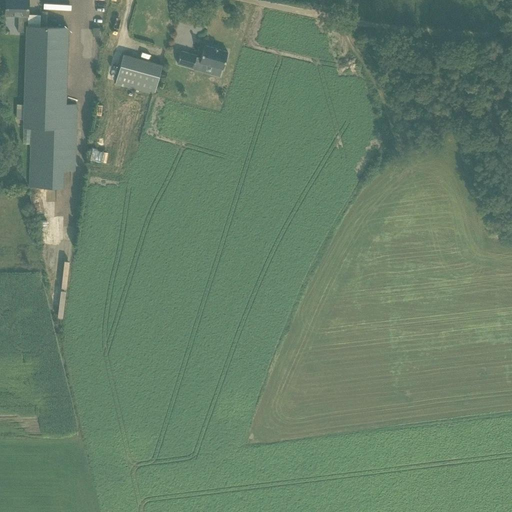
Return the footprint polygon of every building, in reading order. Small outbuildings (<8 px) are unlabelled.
[(34,188),(63,189),(64,170),(75,171),(78,105),(64,104),(67,39),(67,28),(27,27),(27,0),(5,0),(5,15),(18,15),(18,32),(27,32),(24,104),(17,104),(16,119),(23,120),(23,128),(30,128),(29,173),(34,173),(34,188)] [(181,51),(177,64),(193,68),(194,61),(199,62),(199,63),(208,65),(213,67),(211,75),(219,77),(221,69),(222,69),(227,52),(204,45),(200,58),(196,57),(196,55),(181,51)] [(130,86),(155,92),(161,64),(123,54),(115,84),(129,88),(130,86)] [(92,147),(89,159),(105,163),(108,151),(92,147)] [(29,271),(29,284),(48,283),(45,270),(29,271)]
